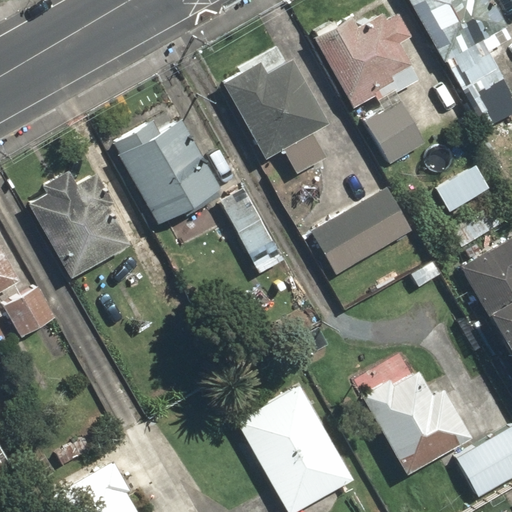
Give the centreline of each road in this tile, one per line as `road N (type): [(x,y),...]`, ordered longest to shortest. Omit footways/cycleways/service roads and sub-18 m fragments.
road 1 (unknown): [(0,195),(177,511)]
road 2 (tertiary): [(133,0),(0,77)]
